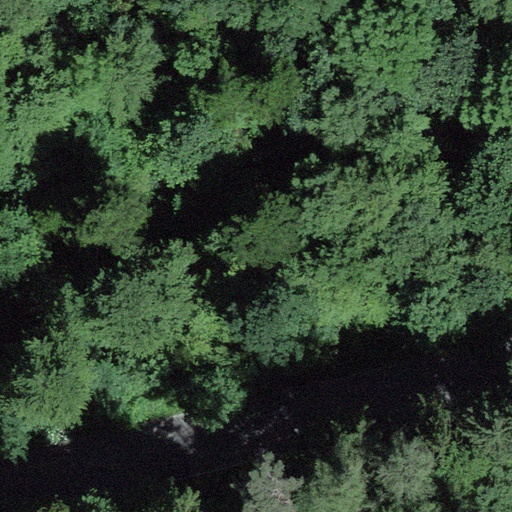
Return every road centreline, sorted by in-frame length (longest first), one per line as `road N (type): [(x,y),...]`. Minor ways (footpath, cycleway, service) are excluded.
road 1 (secondary): [(511,378),(0,493)]
road 2 (track): [(511,257),(378,246),(0,288)]
